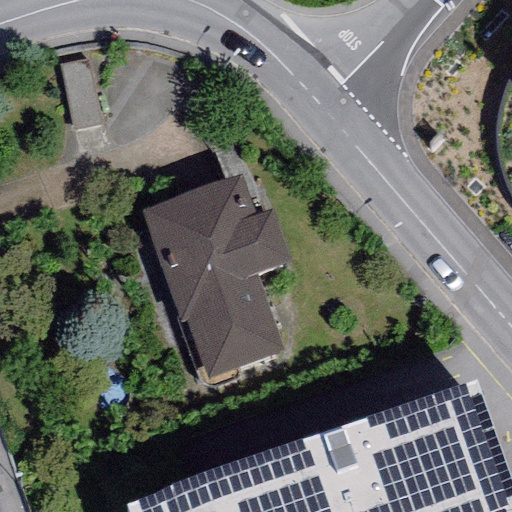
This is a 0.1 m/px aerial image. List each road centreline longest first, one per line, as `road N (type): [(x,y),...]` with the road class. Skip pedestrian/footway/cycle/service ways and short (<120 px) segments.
road 1 (residential): [(323,109),(511,327)]
road 2 (residential): [(189,0),(240,24),(323,109)]
road 3 (residential): [(422,0),(323,109)]
